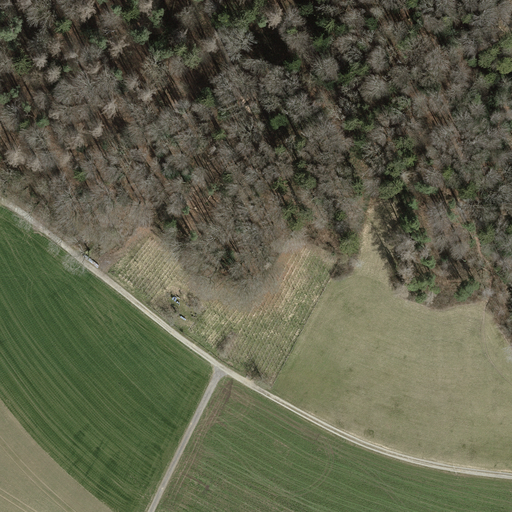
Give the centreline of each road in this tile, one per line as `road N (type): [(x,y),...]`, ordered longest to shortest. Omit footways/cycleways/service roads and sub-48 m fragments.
road 1 (track): [(511,474),(417,461),(325,426),(222,363),(0,204)]
road 2 (track): [(147,511),(222,363)]
